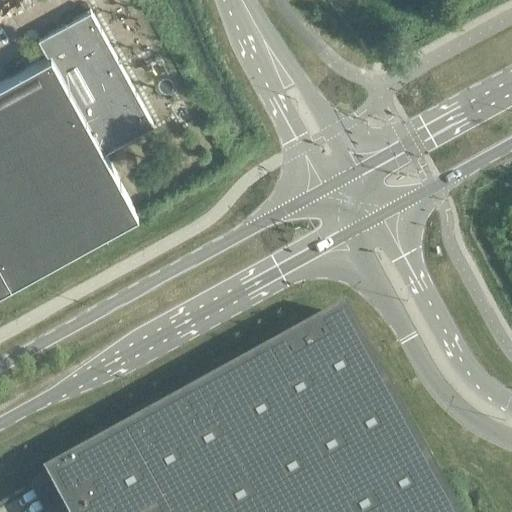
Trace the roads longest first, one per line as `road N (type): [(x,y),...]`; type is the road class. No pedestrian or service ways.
road 1 (secondary): [(0,423),(343,233)]
road 2 (secondary): [(319,189),(0,365)]
road 3 (unclassified): [(343,233),(439,395),(469,420),(511,437)]
road 4 (unclassified): [(511,397),(456,352),(380,215)]
road 5 (unclassified): [(356,170),(293,71),(249,22)]
road 6 (unclassified): [(249,22),(319,189)]
road 7 (secondary): [(511,87),(356,170)]
road 8 (secondary): [(380,215),(511,144)]
